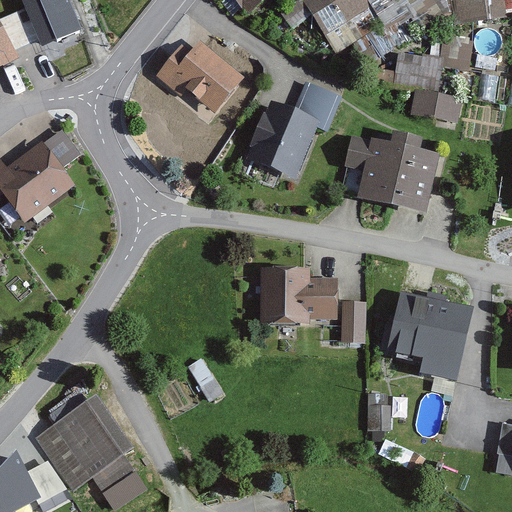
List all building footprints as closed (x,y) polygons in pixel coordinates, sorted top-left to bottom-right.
[(15,0),(35,50),(75,35),(61,0),(15,0)] [(261,0),(223,0),(239,19),(261,0)] [(310,0),(299,9),(322,41),(371,6),(367,0),(310,0)] [(449,0),(452,28),(502,24),(500,0),(449,0)] [(153,78),(205,119),(239,77),(195,41),(184,54),(177,48),(153,78)] [(0,69),(11,64),(0,43),(0,69)] [(442,90),(444,65),(398,62),(397,87),(442,90)] [(242,166),(290,184),(309,130),(322,135),(335,98),(301,85),(290,115),(264,106),(242,166)] [(407,117),(455,127),(459,105),(411,95),(407,117)] [(0,165),(0,202),(19,228),(70,190),(57,173),(77,157),(58,132),(37,149),(34,145),(3,169),(0,165)] [(350,209),(422,223),(435,161),(416,157),(418,146),(385,139),(383,149),(347,141),(341,171),(357,174),(350,209)] [(302,273),(255,272),(254,329),(300,330),(300,324),(329,325),(330,283),(302,282),(302,273)] [(467,310),(397,294),(382,357),(453,373),(467,310)] [(361,306),(337,306),(337,347),(362,346),(361,306)] [(440,429),(445,400),(423,397),(419,426),(440,429)] [(130,455),(92,398),(26,442),(64,498),(83,486),(100,511),(120,511),(140,499),(116,464),(130,455)] [(489,478),(511,481),(511,428),(498,426),(489,478)] [(408,466),(412,452),(385,444),(380,457),(408,466)] [(0,511),(13,511),(37,499),(16,458),(0,473),(0,511)]
